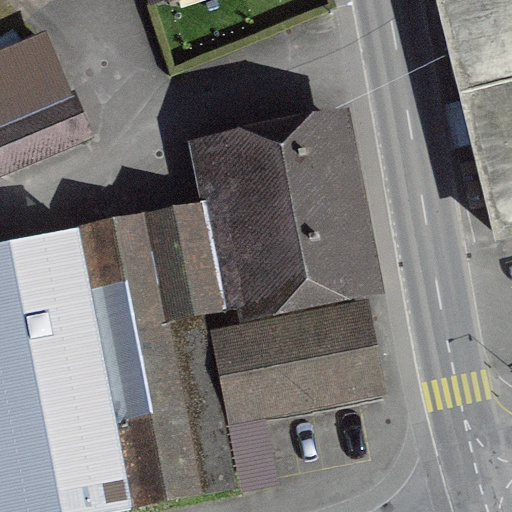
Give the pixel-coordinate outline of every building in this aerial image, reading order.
[(511,0),(441,0),(500,237),(511,233),(511,0)] [(0,173),(83,139),(42,40),(0,57),(0,173)] [(199,313),(361,282),(328,117),(196,144),(206,191),(201,192),(204,208),(181,212),(199,313)] [(135,507),(232,487),(199,313),(181,212),(80,230),(135,507)] [(0,511),(119,511),(135,509),(135,507),(80,230),(0,246),(0,511)] [(230,417),(380,388),(365,307),(215,337),(230,417)]
